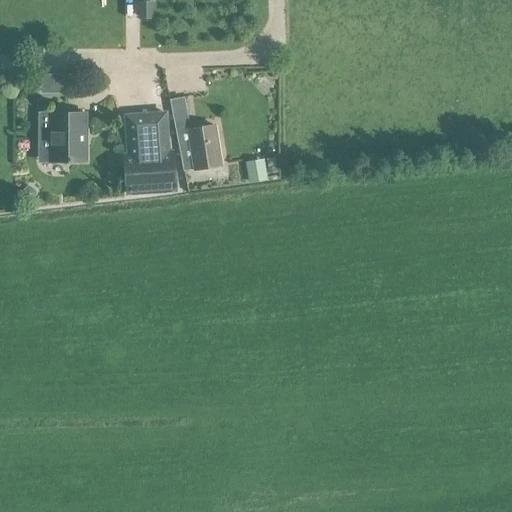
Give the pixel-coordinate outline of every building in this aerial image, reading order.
[(153,2),(139,2),(139,19),(153,19),(153,2)] [(215,125),(189,129),(183,98),(170,100),(184,172),(222,166),(215,125)] [(86,114),(42,114),(42,127),(40,129),(40,142),(42,144),(42,162),(86,162),(86,114)] [(123,156),(126,194),(175,190),(172,152),(168,153),(165,114),(125,117),(128,156),(123,156)] [(268,180),(265,160),(246,162),(249,183),(268,180)] [(23,191),(23,195),(28,201),(32,201),(36,196),(36,192),(31,187),(27,187),(23,191)]
